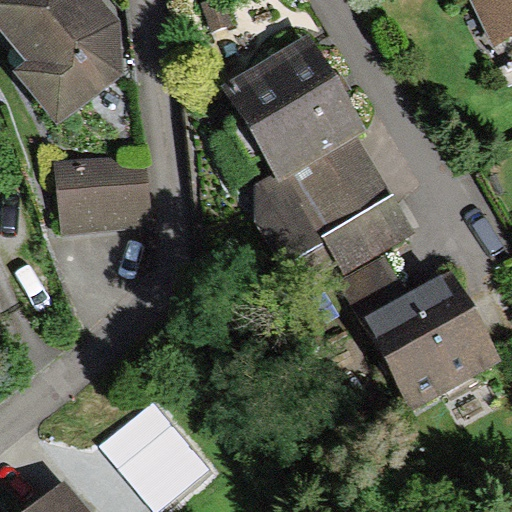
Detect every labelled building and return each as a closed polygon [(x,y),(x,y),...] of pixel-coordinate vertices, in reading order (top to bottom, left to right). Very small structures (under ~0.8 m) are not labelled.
[(122,24),(100,0),(0,0),(0,40),(24,69),(12,78),(54,129),(120,74),(122,24)] [(212,0),(198,0),(194,1),(204,34),(221,29),(212,0)] [(511,37),(511,0),(474,0),(495,45),(511,37)] [(304,50),(228,94),(277,177),(353,133),(304,50)] [(277,177),(256,190),(256,220),(301,297),(411,233),(353,133),(277,177)] [(152,227),(145,162),(57,171),(64,237),(152,227)] [(387,264),(340,288),(402,408),(491,362),(452,286),(409,308),(387,264)] [(466,511),(458,493),(418,511),(466,511)] [(62,511),(50,498),(33,511),(62,511)]
